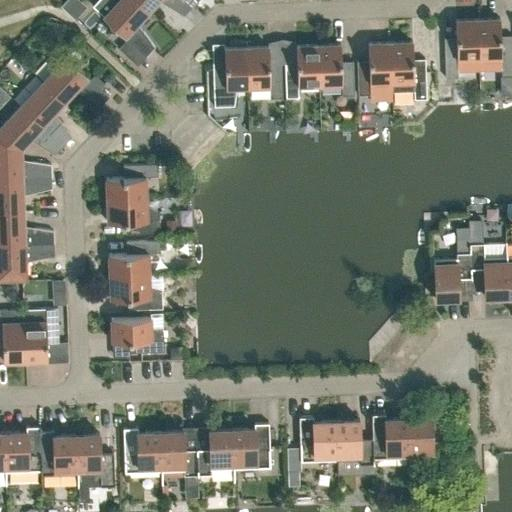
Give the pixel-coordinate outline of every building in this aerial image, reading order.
[(141,33),(133,26),(148,11),(136,0),(117,0),(103,15),(109,21),(109,29),(108,30),(109,31),(110,30),(119,30),(146,55),(154,46),(143,31),(141,33)] [(157,0),(166,0),(169,2),(175,8),(182,0),(136,0),(148,11),(157,0)] [(501,75),(511,74),(511,35),(511,34),(500,35),(499,17),(477,18),(479,69),(501,69),(501,75)] [(455,19),(456,36),(444,37),(445,77),(457,77),(457,70),(479,69),(477,18),(455,19)] [(60,24),(48,22),(46,29),(58,31),(60,24)] [(426,22),(427,42),(437,42),(437,22),(426,22)] [(412,40),(390,41),(391,81),(392,91),(413,90),(414,98),(426,98),(425,58),(413,58),(412,40)] [(378,94),(378,91),(392,91),(391,81),(390,41),(368,42),(368,60),(356,60),(358,94),(378,94)] [(341,61),(340,43),(318,44),(319,84),(341,83),(342,95),(354,94),(353,60),(341,61)] [(298,96),(298,84),(319,84),(318,44),(296,44),(296,62),(284,62),(286,97),(298,96)] [(268,45),(246,46),(247,86),(269,85),(270,97),(282,97),(281,63),(269,63),(268,45)] [(234,105),(237,86),(247,86),(246,46),(224,47),(224,65),(212,65),(214,105),(234,105)] [(71,61),(65,56),(42,80),(64,101),(78,85),(86,92),(84,95),(100,105),(108,96),(81,70),(81,62),(82,61),(81,60),(80,61),(71,61)] [(49,132),(57,123),(50,116),(64,101),(42,80),(20,105),(49,132)] [(0,104),(9,96),(0,87),(0,104)] [(33,134),(40,141),(49,132),(20,105),(0,125),(0,138),(21,147),(33,134)] [(32,164),(22,164),(21,147),(0,138),(0,177),(51,175),(51,164),(32,161),(32,164)] [(157,175),(157,163),(123,164),(123,176),(105,177),(106,199),(146,197),(145,176),(157,175)] [(33,192),(52,187),(51,175),(0,177),(0,210),(23,210),(22,189),(32,188),(33,192)] [(159,211),(147,208),(146,197),(106,199),(107,221),(125,220),(125,232),(159,231),(159,211)] [(34,230),(24,230),(23,210),(0,210),(0,243),(54,242),(53,230),(34,227),(34,230)] [(161,212),(161,226),(173,226),(173,213),(161,212)] [(160,252),(160,239),(125,240),(126,252),(108,253),(109,275),(149,274),(148,252),(160,252)] [(483,242),(469,243),(469,251),(470,251),(470,268),(471,268),(483,267),(484,295),(507,294),(505,241),(505,242),(483,243),(483,242)] [(35,258),(54,254),(54,242),(0,243),(0,277),(25,277),(25,255),(35,255),(35,258)] [(433,257),(435,297),(436,297),(459,296),(458,277),(471,276),(471,268),(470,268),(470,251),(469,251),(456,252),(456,257),(433,257)] [(161,288),(149,285),(149,274),(109,275),(110,297),(127,297),(128,309),(162,308),(161,288)] [(64,279),(52,279),(52,287),(64,287),(64,279)] [(46,341),(58,341),(57,307),(23,308),(25,360),(47,359),(46,341)] [(0,342),(2,343),(3,361),(25,360),(23,308),(0,308),(0,342)] [(129,351),(164,350),(163,330),(151,327),(150,316),(110,317),(111,340),(129,339),(129,351)] [(430,411),(430,416),(407,416),(409,470),(410,470),(409,456),(445,455),(444,410),(430,411)] [(385,413),(371,413),(372,437),(373,457),(408,456),(409,470),(407,416),(385,417),(385,413)] [(457,415),(458,430),(469,429),(468,414),(457,415)] [(336,459),(337,473),(335,419),(313,420),(313,415),(299,416),(300,460),(336,459)] [(360,437),(359,418),(335,419),(337,473),(338,473),(337,459),(359,458),(359,463),(373,462),(373,457),(372,437),(360,437)] [(268,421),(254,422),(254,427),(232,428),(234,481),(233,467),(270,466),(268,421)] [(26,425),(26,430),(4,431),(6,484),(5,470),(40,469),(41,469),(40,430),(40,425),(26,425)] [(123,427),(124,471),(161,470),(161,484),(162,484),(160,430),(137,431),(137,426),(123,427)] [(232,428),(208,428),(209,448),(196,448),(197,473),(211,473),(211,468),(233,467),(233,481),(234,481),(232,428)] [(41,469),(40,469),(40,474),(77,473),(77,487),(78,487),(76,433),(53,434),(53,429),(40,430),(41,469)] [(183,429),(160,430),(162,484),(162,470),(183,469),(184,474),(197,473),(196,448),(184,448),(183,429)] [(114,484),(113,451),(100,451),(99,432),(76,433),(78,487),(78,473),(100,472),(100,485),(114,484)] [(288,484),(299,484),(299,469),(287,469),(288,484)]
